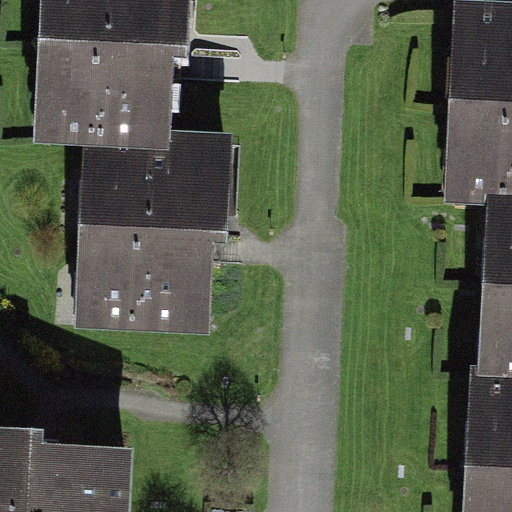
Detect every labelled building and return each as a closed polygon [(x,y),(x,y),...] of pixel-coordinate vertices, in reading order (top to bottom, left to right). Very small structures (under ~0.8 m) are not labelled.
[(92,141),(162,144),(165,57),(180,57),(182,0),(62,0),(64,1),(63,46),(46,45),(45,83),(61,93),(58,139),(92,141)] [(472,152),(470,199),(495,201),(511,201),(511,17),(462,14),(461,52),(476,62),(474,106),(457,106),(456,143),(472,152)] [(162,144),(92,141),(91,175),(106,184),(104,229),(88,228),(86,266),(101,275),(99,324),(203,329),(206,260),(197,260),(197,239),(221,240),(225,147),(162,144)] [(503,383),(511,382),(511,201),(495,201),(494,235),(510,244),(507,289),(491,288),(489,326),(505,336),(503,383)] [(511,511),(511,382),(503,383),(478,380),(477,417),(492,426),(490,469),(473,469),(472,507),(479,511),(511,511)] [(34,441),(0,439),(0,511),(122,511),(125,461),(55,457),(55,467),(33,465),(34,441)]
